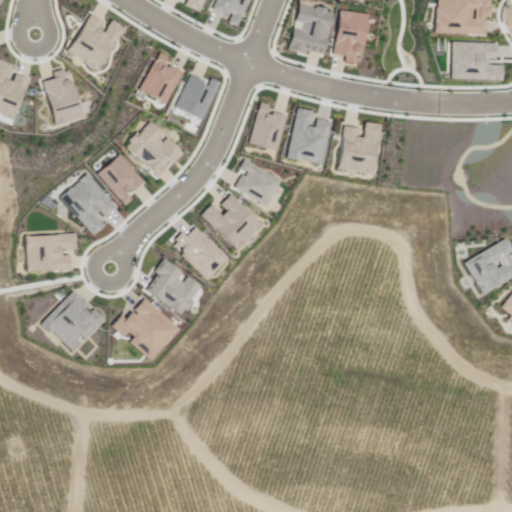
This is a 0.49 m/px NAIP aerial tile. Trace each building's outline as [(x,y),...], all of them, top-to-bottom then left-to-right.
[(203,0),(197,11),(175,0),(203,0)] [(213,0),(254,0),(237,32),(205,15),(213,0)] [(297,0),(335,13),(320,57),(282,45),(297,0)] [(429,0),(428,33),(480,35),(481,0),(429,0)] [(344,11),(370,18),(358,65),(332,58),(344,11)] [(92,12),(119,31),(91,71),(64,51),(92,12)] [(452,43),(451,78),(502,80),(503,45),(452,43)] [(157,56),(185,73),(165,106),(137,89),(157,56)] [(28,76),(0,66),(0,111),(14,117),(28,76)] [(70,71),(40,80),(53,126),(84,117),(70,71)] [(190,76),(215,88),(199,123),(174,111),(190,76)] [(269,110),(271,103),(259,100),(249,141),(277,148),(286,115),(269,110)] [(308,117),(330,121),(321,167),(284,160),(295,107),(309,110),(308,117)] [(150,121),(128,147),(163,177),(185,152),(150,121)] [(366,121),(383,123),(376,175),(336,170),(341,126),(356,128),(354,138),(364,140),(366,121)] [(121,155),(98,172),(123,204),(145,186),(121,155)] [(247,161),(280,181),(264,206),(232,186),(247,161)] [(85,172),(57,196),(93,237),(121,213),(85,172)] [(228,192),(259,226),(232,250),(201,217),(228,192)] [(192,228),(225,261),(205,280),(172,247),(192,228)] [(76,233),(77,270),(22,272),(21,235),(76,233)] [(503,239),(511,253),(503,258),(511,271),(511,273),(479,295),(461,265),(503,239)] [(165,263),(200,286),(181,315),(146,292),(165,263)] [(511,292),(498,310),(511,320),(511,292)] [(72,293),(100,321),(67,354),(39,325),(72,293)] [(143,297),(176,333),(144,363),(111,327),(143,297)]
